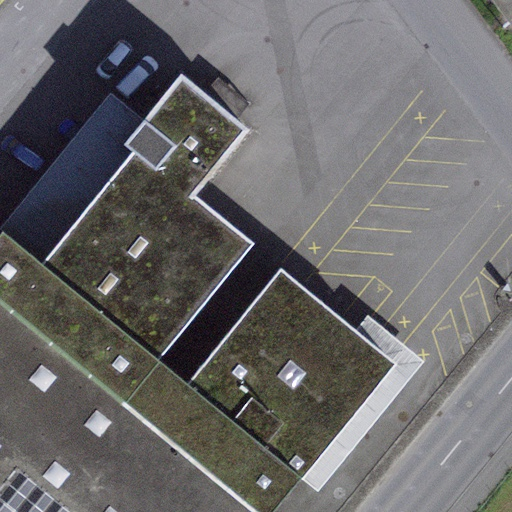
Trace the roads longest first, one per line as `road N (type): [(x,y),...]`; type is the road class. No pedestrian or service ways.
road 1 (tertiary): [(407,511),(511,382)]
road 2 (unclassified): [(511,98),(434,0)]
